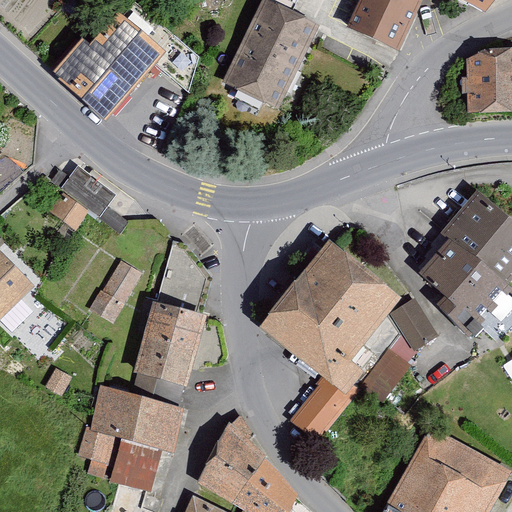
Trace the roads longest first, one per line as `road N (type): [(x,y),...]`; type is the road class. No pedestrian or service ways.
road 1 (residential): [(251,209),(236,286),(245,355),(274,437),(332,511)]
road 2 (tertiary): [(0,57),(113,158),(164,187),(251,209)]
road 3 (tertiary): [(380,169),(401,109),(423,76),(446,55),(511,23)]
road 4 (tertiary): [(251,209),(380,169)]
road 5 (tertiary): [(380,169),(475,143),(511,142)]
